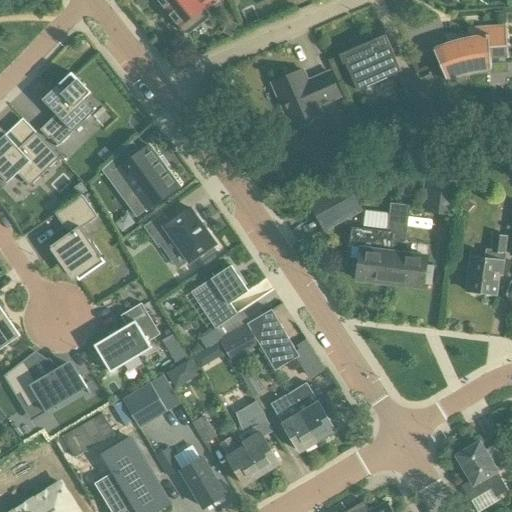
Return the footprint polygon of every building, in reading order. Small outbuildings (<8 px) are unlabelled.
[(154,0),(179,31),(182,28),(187,34),(190,34),(209,19),(209,16),(205,11),(207,9),(204,6),(211,0),(154,0)] [(434,50),(433,51),(445,80),(454,76),(462,74),(471,71),(479,70),(477,60),(489,58),(489,59),(508,58),(506,27),(504,27),(504,28),(468,31),(468,32),(472,32),(473,40),(460,42),(448,46),(434,51),(434,50)] [(370,44),(342,56),(357,91),(401,72),(385,35),(369,42),(370,44)] [(302,71),(272,84),(290,127),(321,114),(317,106),(339,96),(329,73),(314,79),(315,81),(308,85),(302,71)] [(90,93),(72,73),(43,100),(57,115),(41,130),(49,139),(51,138),(59,146),(95,112),(83,100),(90,93)] [(429,102),(419,80),(417,74),(401,80),(416,113),(431,107),(429,102)] [(431,75),(419,80),(429,102),(440,98),(431,75)] [(61,159),(36,133),(19,149),(6,135),(0,140),(0,175),(7,183),(18,173),(31,187),(61,159)] [(132,143),(103,171),(123,200),(133,193),(147,211),(179,188),(150,148),(140,155),(132,143)] [(451,214),(455,183),(431,181),(427,211),(451,214)] [(325,211),(316,216),(323,230),(352,215),(344,201),(353,196),(345,182),(317,197),(325,211)] [(97,217),(82,196),(56,214),(69,234),(51,247),(52,248),(55,246),(58,251),(79,281),(105,263),(81,229),(97,217)] [(359,266),(358,280),(390,284),(393,253),(394,243),(402,244),(406,207),(395,206),(392,232),(352,228),(348,265),(359,266)] [(216,244),(191,209),(170,223),(163,213),(143,227),(157,246),(171,236),(190,263),(199,257),(202,260),(216,251),(213,246),(216,244)] [(472,258),(467,292),(494,295),(497,275),(501,275),(505,237),(492,236),(491,251),(486,251),(485,260),(472,258)] [(423,288),(427,257),(393,253),(390,284),(423,288)] [(230,304),(248,292),(231,267),(191,293),(215,329),(237,315),(230,304)] [(160,335),(142,304),(121,316),(127,326),(94,346),(111,373),(152,349),(148,342),(160,335)] [(0,349),(20,336),(0,307),(0,349)] [(270,310),(247,324),(258,344),(275,371),(299,357),(270,310)] [(247,324),(219,341),(230,360),(258,344),(247,324)] [(178,344),(173,335),(162,342),(167,351),(178,344)] [(209,355),(207,350),(206,350),(193,357),(199,368),(207,363),(209,355)] [(322,353),(309,360),(321,384),(335,376),(322,353)] [(7,371),(2,374),(16,397),(20,395),(28,408),(39,402),(46,413),(86,390),(89,395),(90,394),(80,376),(71,361),(67,363),(37,381),(24,360),(7,371)] [(189,360),(165,374),(175,390),(198,376),(189,360)] [(179,402),(162,375),(125,398),(141,425),(179,402)] [(305,383),(288,393),(316,441),(341,427),(332,412),(326,416),(318,404),(305,383)] [(288,393),(270,404),(298,452),(316,441),(288,393)] [(255,402),(235,414),(242,434),(238,437),(242,443),(260,474),(279,463),(263,437),(273,431),(255,402)] [(193,424),(205,445),(216,438),(204,418),(193,424)] [(229,438),(219,444),(228,458),(227,458),(243,485),(260,474),(242,443),(235,448),(229,438)] [(124,481),(105,493),(116,511),(156,511),(156,510),(172,501),(136,440),(109,456),(124,481)] [(479,443),(456,456),(470,481),(462,487),(471,502),(491,490),(495,498),(507,491),(497,472),(508,465),(495,444),(484,451),(479,443)] [(166,449),(155,457),(168,477),(180,469),(166,449)] [(201,458),(181,470),(203,508),(224,496),(201,458)] [(34,499),(12,511),(77,511),(59,483),(34,499)] [(391,511),(386,503),(370,511),(369,511),(364,502),(346,511),(391,511)]
